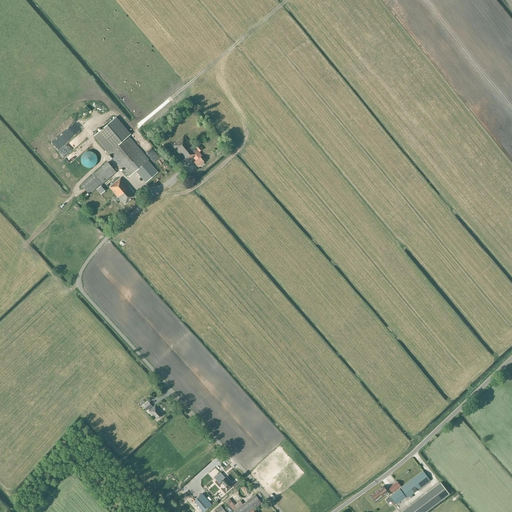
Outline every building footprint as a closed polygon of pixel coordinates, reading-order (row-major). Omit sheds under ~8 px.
[(131,134),(116,117),(93,137),(129,177),(135,172),(140,177),(141,177),(143,178),(146,178),(148,178),(150,178),(152,177),(158,172),(148,160),(149,160),(128,137),(131,134)] [(80,121),(55,140),(66,155),(68,154),(66,153),(69,150),(71,152),(75,149),(76,150),(68,157),(71,161),(81,153),(76,146),(83,141),(77,133),(85,127),(80,121)] [(136,132),(142,140),(146,137),(141,129),(136,132)] [(192,146),(184,135),(172,145),(186,163),(190,160),(190,161),(194,158),(196,160),(194,162),(198,167),(204,162),(200,157),(202,156),(199,152),(202,150),(199,146),(195,148),(193,145),(192,146)] [(171,153),(165,146),(162,148),(169,156),(171,153)] [(87,168),(89,168),(91,168),(93,167),(95,165),(96,163),(97,161),(97,159),(96,157),(95,155),(93,153),(91,152),(89,152),(87,152),(84,153),(83,155),(81,157),(81,159),(81,161),(81,163),(83,165),(84,167),(87,168)] [(108,162),(94,174),(102,184),(116,173),(108,162)] [(86,172),(83,169),(75,176),(78,180),(86,172)] [(106,190),(93,175),(81,185),(90,195),(96,189),(101,195),(106,190)] [(125,205),(135,196),(132,193),(133,193),(120,178),(109,188),(121,201),(121,200),(125,205)] [(153,407),(152,406),(149,402),(143,407),(146,411),(148,409),(149,410),(148,411),(151,414),(152,414),(157,420),(162,415),(159,411),(155,405),(153,407)] [(423,471),(400,488),(407,498),(430,481),(423,471)] [(220,473),(214,478),(219,483),(221,482),(227,488),(232,484),(225,477),(225,478),(220,473)] [(401,486),(397,481),(388,488),(392,493),(401,486)] [(424,511),(449,494),(440,483),(401,511),(424,511)] [(383,486),(371,496),(375,500),(376,499),(376,500),(382,496),(387,492),(384,487),(383,486)] [(396,504),(406,497),(399,489),(389,496),(396,504)] [(202,494),(194,501),(204,511),(211,505),(202,494)] [(225,511),(221,506),(216,509),(217,511),(256,511),(255,509),(262,504),(255,495),(242,504),(240,501),(234,505),(230,499),(229,499),(226,501),(233,511),(231,511),(225,511)]
